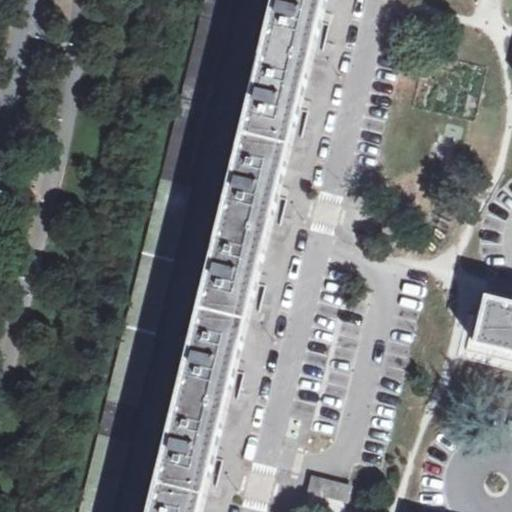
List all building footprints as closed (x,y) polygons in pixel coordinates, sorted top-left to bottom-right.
[(113,511),(130,441),(128,441),(137,407),(139,407),(192,187),(189,185),(232,0),(205,0),(162,179),(164,180),(110,400),(109,400),(100,435),(102,435),(83,511),(113,511)] [(204,511),(330,0),(267,0),(264,13),(274,15),(258,82),(248,80),(243,100),(253,103),(236,170),(226,168),(221,188),(231,190),(214,257),(204,255),(200,275),(210,277),(193,344),(183,341),(178,362),(188,365),(172,430),(162,428),(157,448),(167,450),(152,511),(204,511)] [(511,303),(491,299),(479,346),(511,353),(511,303)] [(315,477),(311,492),(348,501),(352,486),(315,477)] [(344,511),(348,501),(311,492),(307,506),(328,511),(344,511)]
